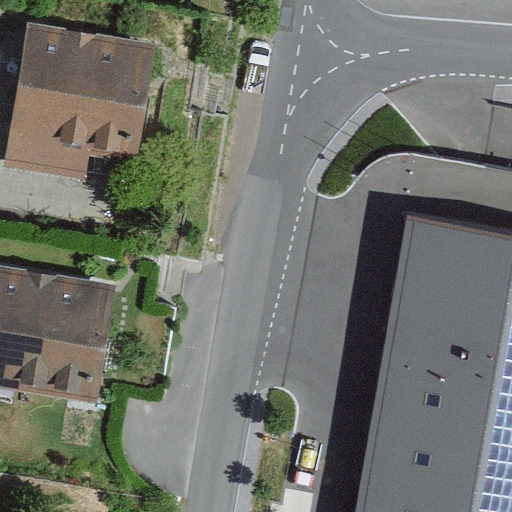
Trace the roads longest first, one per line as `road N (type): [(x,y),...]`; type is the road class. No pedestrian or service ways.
road 1 (residential): [(211,511),(296,58)]
road 2 (residential): [(296,58),(511,52)]
